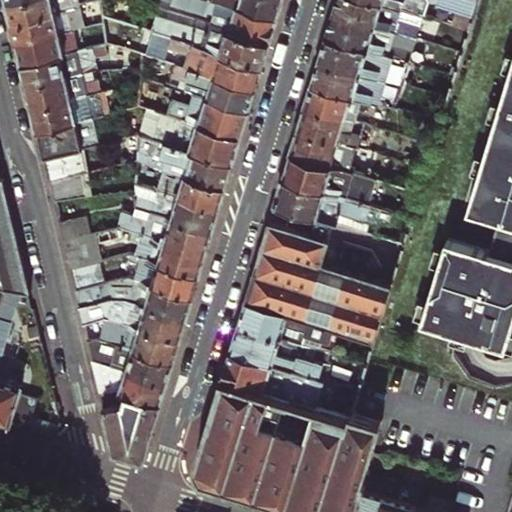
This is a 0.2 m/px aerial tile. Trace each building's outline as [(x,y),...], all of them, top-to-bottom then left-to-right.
[(70,0),(11,0),(6,1),(11,22),(72,8),(70,0)] [(277,14),(228,0),(164,0),(163,6),(205,19),(207,19),(269,39),(277,14)] [(228,0),(277,14),(280,0),(228,0)] [(383,0),(335,0),(333,10),(394,29),(415,35),(423,12),(383,0)] [(383,0),(423,12),(426,0),(383,0)] [(469,0),(456,0),(451,20),(470,26),(477,2),(469,0)] [(205,26),(207,19),(205,19),(163,6),(157,4),(155,11),(205,26)] [(77,6),(72,8),(11,22),(16,41),(71,29),(82,26),(77,6)] [(333,10),(326,33),(393,53),(408,58),(413,45),(391,38),(394,29),(333,10)] [(269,39),(207,19),(205,26),(155,11),(153,17),(147,15),(143,28),(157,32),(262,62),(269,39)] [(71,29),(16,41),(20,62),(76,49),(71,29)] [(391,38),(413,45),(415,35),(394,29),(391,38)] [(262,62),(157,32),(154,45),(165,49),(165,51),(182,56),(199,61),(196,69),(254,87),(262,62)] [(319,55),(386,76),(393,53),(326,33),(319,55)] [(92,69),(87,46),(76,49),(20,62),(26,84),(82,71),(92,69)] [(319,55),(311,79),(360,94),(378,100),(394,104),(401,80),(386,76),(319,55)] [(196,69),(174,63),(171,74),(210,86),(207,94),(248,107),(254,87),(196,69)] [(95,81),(92,69),(82,71),(85,82),(95,81)] [(31,106),(97,91),(95,81),(85,82),(82,71),(26,84),(31,106)] [(501,218),(511,221),(511,72),(470,209),(501,218)] [(360,94),(311,79),(305,102),(353,117),(360,94)] [(145,107),(160,111),(240,135),(248,107),(207,94),(192,89),(188,102),(159,93),(157,97),(139,92),(138,105),(145,107)] [(103,113),(97,91),(31,106),(36,128),(91,116),(103,113)] [(297,126),(353,143),(364,146),(371,122),(353,117),(305,102),(297,126)] [(142,120),(138,132),(232,160),(240,135),(160,111),(145,107),(142,120)] [(91,116),(36,128),(43,155),(80,146),(97,142),(91,116)] [(346,166),(353,143),(297,126),(290,150),(346,166)] [(232,160),(138,132),(125,135),(131,159),(138,157),(164,165),(225,184),(232,160)] [(80,146),(43,155),(46,170),(48,179),(85,170),(80,146)] [(346,166),(290,150),(283,174),(345,192),(352,168),(346,166)] [(225,184),(164,165),(162,172),(156,170),(154,175),(137,170),(137,183),(218,208),(225,184)] [(85,170),(48,179),(53,199),(91,195),(85,170)] [(0,284),(28,292),(0,171),(0,284)] [(283,174),(275,201),(337,219),(340,209),(377,220),(378,215),(389,219),(393,207),(368,199),(345,192),(283,174)] [(137,183),(138,196),(135,204),(212,227),(218,208),(137,183)] [(133,213),(123,210),(118,224),(131,228),(205,250),(212,227),(135,204),(133,213)] [(84,215),(58,220),(62,238),(88,231),(84,215)] [(511,221),(501,218),(494,248),(511,253),(511,221)] [(270,219),(246,296),(335,322),(374,334),(391,280),(322,260),(329,237),(270,219)] [(124,250),(198,272),(205,250),(131,228),(124,250)] [(97,255),(93,230),(88,231),(62,238),(68,261),(93,256),(97,255)] [(417,315),(511,344),(511,253),(494,248),(449,234),(445,247),(439,245),(433,262),(442,265),(430,302),(422,299),(417,315)] [(123,273),(192,294),(198,272),(124,250),(117,274),(123,273)] [(98,279),(93,256),(68,261),(73,285),(98,279)] [(113,294),(185,316),(192,294),(123,273),(117,274),(98,279),(73,285),(78,305),(113,294)] [(179,337),(185,316),(113,294),(78,305),(82,322),(105,314),(179,337)] [(246,296),(239,322),(302,341),(305,330),(330,338),(335,322),(246,296)] [(0,416),(28,425),(37,395),(19,390),(21,382),(0,375),(0,351),(8,325),(2,324),(8,302),(0,299),(0,416)] [(172,359),(179,337),(105,314),(103,322),(113,325),(108,340),(172,359)] [(239,322),(231,347),(319,373),(324,358),(326,359),(329,349),(302,341),(239,322)] [(172,359),(108,340),(99,337),(86,339),(91,358),(166,380),(172,359)] [(231,347),(222,376),(272,390),(315,403),(324,375),(319,373),(231,347)] [(116,388),(159,401),(166,380),(91,358),(99,393),(116,388)] [(272,390),(222,376),(198,463),(204,477),(321,511),(356,511),(364,486),(384,419),(355,409),(353,416),(319,405),(311,432),(266,417),(272,390)] [(142,459),(159,401),(116,388),(99,393),(113,450),(142,459)] [(452,511),(364,486),(356,511),(452,511)]
